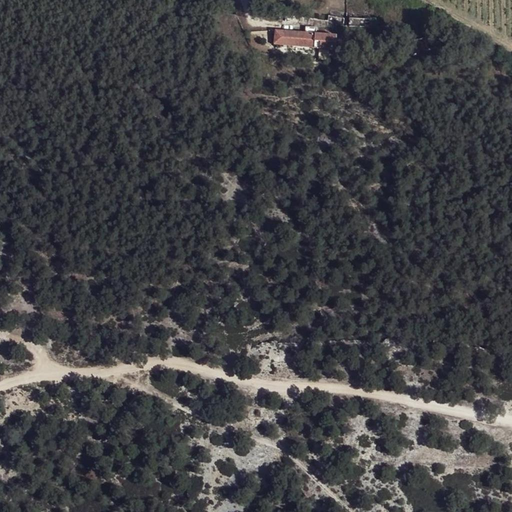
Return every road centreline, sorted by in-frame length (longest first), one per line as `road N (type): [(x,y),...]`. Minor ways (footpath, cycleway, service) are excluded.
road 1 (track): [(511,415),(163,366),(28,375),(0,387)]
road 2 (unknown): [(245,0),(266,43),(342,52)]
